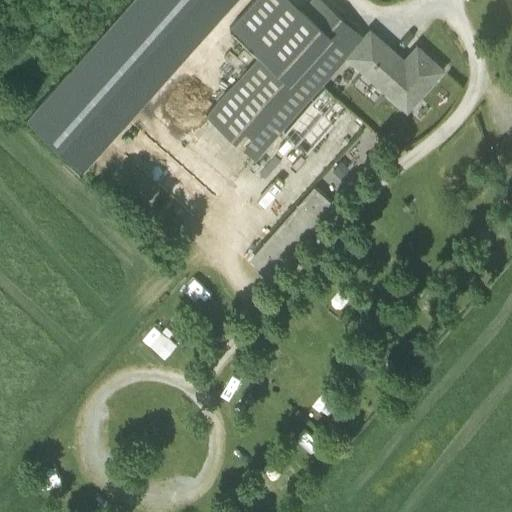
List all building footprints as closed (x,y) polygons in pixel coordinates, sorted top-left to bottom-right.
[(210,0),(112,0),(13,114),(72,164),(210,0)] [(294,0),(252,0),(228,27),(264,59),(211,118),(253,158),(364,37),(323,0),(306,0),(301,6),(294,0)] [(364,37),(347,56),(406,109),(443,68),(416,43),(396,65),(364,37)] [(322,87),(282,133),(306,154),(336,120),(327,113),(338,100),(322,87)] [(347,167),(340,161),(332,169),(339,176),(347,167)] [(334,200),(317,186),(299,207),(316,221),(334,200)] [(288,247),(271,233),(253,254),(270,269),(288,247)]
